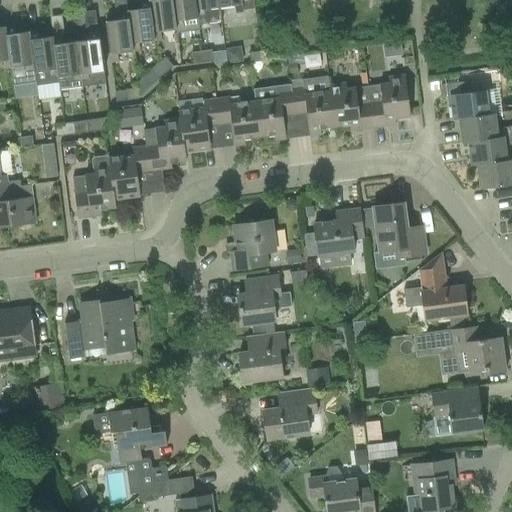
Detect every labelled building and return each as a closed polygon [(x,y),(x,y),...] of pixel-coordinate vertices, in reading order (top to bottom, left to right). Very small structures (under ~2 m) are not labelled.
[(156,40),(150,0),(147,0),(140,1),(141,9),(128,11),(134,51),(140,50),(139,42),(156,40)] [(177,29),(173,0),(150,0),(156,40),(162,39),(161,31),(175,29),(177,29)] [(199,19),(196,0),(173,0),(177,29),(175,29),(176,34),(188,33),(189,43),(200,42),(197,19),(199,19)] [(221,8),(219,0),(196,0),(199,19),(206,18),(205,10),(221,8)] [(243,11),(241,0),(219,0),(221,8),(236,6),(237,14),(243,13),(243,11)] [(253,0),(241,0),(243,11),(255,9),(253,0)] [(134,51),(128,11),(118,12),(119,20),(105,22),(112,62),(119,61),(118,53),(134,51)] [(36,81),(35,73),(34,73),(29,32),(16,34),(15,26),(5,27),(11,68),(13,84),(36,81)] [(3,69),(11,68),(5,27),(0,27),(0,60),(2,60),(3,69)] [(39,31),(29,32),(34,73),(35,73),(36,81),(37,86),(58,83),(57,78),(58,78),(54,37),(40,39),(39,31)] [(90,40),(77,42),(83,82),(81,83),(81,87),(106,84),(104,71),(99,31),(89,32),(90,40)] [(83,82),(77,42),(63,43),(62,36),(54,37),(58,78),(57,78),(58,83),(59,91),(81,88),(81,87),(81,83),(83,82)] [(241,47),(226,49),(228,65),(243,62),(241,47)] [(212,50),(203,51),(204,63),(213,62),(212,50)] [(204,63),(203,51),(193,52),(194,64),(204,63)] [(262,61),(262,60),(261,52),(250,54),(251,63),(262,61)] [(158,65),(165,73),(173,66),(166,58),(158,65)] [(273,60),(274,68),(287,67),(287,59),(273,60)] [(296,64),(289,65),(290,75),(298,74),(296,64)] [(165,73),(158,65),(151,71),(159,79),(165,73)] [(390,83),(369,86),(374,128),(391,125),(390,119),(411,117),(405,75),(389,78),(390,83)] [(303,88),(292,89),(295,116),(307,114),(310,136),(321,135),(320,129),(335,127),(329,85),(328,76),(303,79),(303,88)] [(453,120),(459,120),(489,116),(489,115),(486,92),(491,91),(490,78),(466,81),(468,93),(450,95),(453,120)] [(346,83),(329,85),(335,127),(355,124),(356,130),(374,128),(369,86),(347,89),(346,83)] [(295,116),(292,89),(291,84),(253,89),(255,102),(260,137),(275,135),(276,141),(287,139),(283,117),(295,116)] [(115,92),(116,101),(128,100),(126,90),(115,92)] [(241,103),(240,96),(229,98),(220,99),(216,99),(219,125),(233,123),(235,146),(245,145),(245,139),(260,137),(255,102),(241,103)] [(179,111),(180,119),(181,119),(186,160),(187,160),(186,153),(211,149),(208,126),(219,125),(216,99),(204,101),(204,107),(179,111)] [(143,124),(141,109),(130,110),(132,125),(143,124)] [(498,138),(511,135),(511,127),(497,129),(495,114),(489,115),(489,116),(459,120),(462,143),(468,142),(468,143),(498,139),(498,138)] [(106,118),(87,121),(89,132),(101,131),(106,118)] [(166,163),(186,160),(181,119),(180,119),(179,119),(165,121),(166,127),(144,130),(146,146),(150,171),(167,169),(166,163)] [(65,124),(66,135),(75,133),(73,122),(65,124)] [(66,135),(65,124),(55,125),(57,136),(66,135)] [(471,166),(477,166),(507,161),(507,160),(505,146),(511,145),(511,135),(498,138),(498,139),(468,143),(471,166)] [(32,136),(21,138),(22,147),(33,145),(32,136)] [(54,141),(40,144),(46,177),(59,175),(54,141)] [(109,158),(116,207),(115,200),(140,196),(137,173),(150,171),(146,146),(133,148),(134,155),(109,158)] [(0,189),(32,185),(20,186),(20,180),(9,181),(8,175),(13,174),(10,150),(0,151),(0,189)] [(75,195),(78,218),(96,216),(95,210),(116,207),(109,158),(108,159),(108,155),(93,157),(91,160),(92,169),(94,168),(95,175),(73,178),(76,194),(75,195)] [(511,159),(507,160),(507,161),(477,166),(481,189),(511,185),(511,159)] [(0,227),(35,223),(32,185),(0,189),(0,227)] [(290,212),(295,211),(298,207),(297,202),(293,200),(288,200),(286,204),(286,209),(290,212)] [(425,254),(422,226),(407,228),(404,203),(374,207),(380,252),(396,250),(397,259),(425,254)] [(365,239),(361,209),(337,212),(338,221),(314,224),(315,233),(318,255),(318,256),(354,251),(352,240),(365,239)] [(230,251),(232,270),(269,265),(267,252),(275,251),(271,221),(234,226),(237,250),(230,251)] [(307,256),(318,255),(315,233),(304,235),(307,256)] [(302,262),(301,249),(286,251),(287,264),(302,262)] [(420,270),(422,287),(404,289),(406,307),(423,305),(425,321),(449,318),(464,316),(467,316),(463,286),(444,288),(442,279),(445,279),(442,253),(420,270)] [(307,271),(290,272),(292,285),(308,283),(307,271)] [(278,277),(245,281),(247,294),(238,296),(238,297),(241,296),(242,307),(240,307),(242,325),(252,324),(266,322),(276,321),(274,308),(292,306),(290,293),(280,294),(278,277)] [(100,300),(80,302),(82,321),(64,323),(69,359),(84,357),(83,350),(105,348),(107,354),(135,350),(131,320),(133,320),(130,298),(100,302),(100,300)] [(359,312),(350,301),(342,307),(350,318),(359,312)] [(34,355),(30,316),(25,316),(24,310),(9,312),(9,316),(0,316),(0,350),(12,348),(14,358),(34,355)] [(466,328),(464,316),(449,318),(451,330),(466,328)] [(266,322),(252,324),(254,336),(267,334),(266,322)] [(485,375),(506,372),(502,346),(501,346),(499,337),(478,340),(476,326),(466,328),(451,330),(413,335),(415,351),(444,348),(448,376),(485,370),(485,375)] [(254,336),(247,337),(249,352),(239,353),(243,383),(282,377),(278,348),(283,348),(282,332),(267,334),(254,336)] [(318,386),(328,385),(326,368),(315,369),(318,386)] [(39,412),(64,407),(59,383),(34,388),(39,412)] [(263,410),(267,440),(308,434),(306,413),(316,412),(312,388),(277,393),(280,408),(263,410)] [(464,402),(463,389),(432,393),(435,418),(437,418),(450,416),(452,432),(452,433),(484,429),(480,400),(464,402)] [(0,420),(10,416),(7,407),(0,409),(0,420)] [(154,482),(169,480),(168,466),(152,468),(150,460),(149,459),(141,460),(140,448),(167,445),(165,431),(152,433),(148,408),(108,413),(110,432),(116,431),(120,464),(126,463),(130,495),(139,493),(155,491),(154,482)] [(379,419),(366,421),(368,440),(382,438),(379,419)] [(50,436),(48,430),(42,428),(36,430),(33,435),(35,441),(41,444),(47,442),(50,436)] [(354,451),(356,466),(358,465),(359,475),(370,473),(367,449),(354,451)] [(279,479),(295,468),(287,457),(271,469),(279,479)] [(383,471),(382,459),(370,461),(371,473),(383,471)] [(420,495),(422,511),(454,507),(451,485),(455,484),(452,460),(417,464),(418,480),(413,480),(415,496),(420,495)] [(375,511),(372,484),(357,486),(356,479),(330,483),(329,477),(309,479),(311,498),(325,496),(327,511),(375,511)] [(155,491),(139,493),(140,502),(156,500),(156,498),(180,494),(180,493),(170,494),(168,481),(178,480),(178,479),(169,480),(154,482),(155,491)] [(14,511),(25,508),(31,496),(17,489),(16,491),(8,493),(0,489),(0,511),(14,511)] [(213,511),(211,495),(181,500),(182,511),(213,511)]
